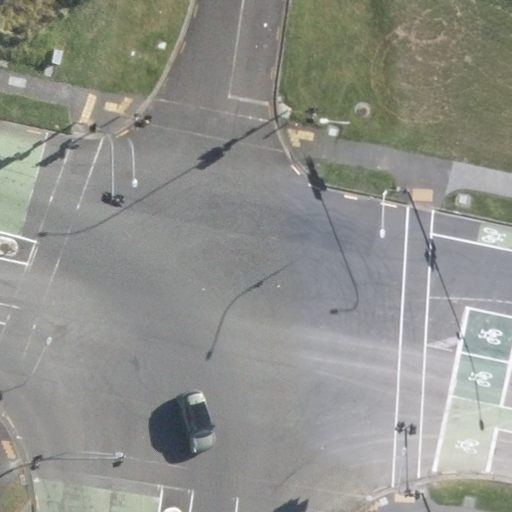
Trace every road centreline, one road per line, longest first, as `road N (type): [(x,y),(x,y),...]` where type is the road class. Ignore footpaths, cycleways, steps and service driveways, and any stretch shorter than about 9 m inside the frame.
road 1 (tertiary): [(194,275),(511,335)]
road 2 (tertiary): [(111,511),(194,275)]
road 3 (tertiary): [(194,275),(211,511)]
road 4 (tertiary): [(0,191),(194,275)]
road 5 (tertiary): [(194,275),(29,290),(0,283)]
